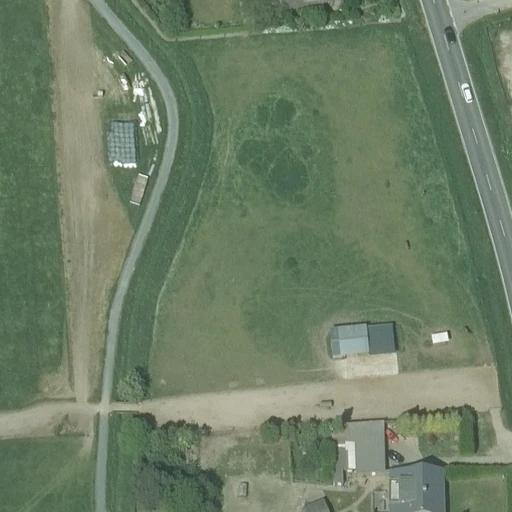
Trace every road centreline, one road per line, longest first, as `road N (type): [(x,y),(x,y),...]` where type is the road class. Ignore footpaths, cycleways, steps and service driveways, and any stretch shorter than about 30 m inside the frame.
road 1 (track): [(84,0),(145,70),(166,118),(158,166),(106,305),(95,511)]
road 2 (secondary): [(511,268),(444,31)]
